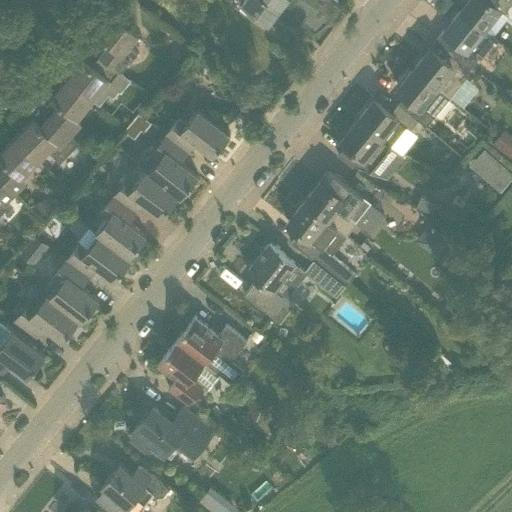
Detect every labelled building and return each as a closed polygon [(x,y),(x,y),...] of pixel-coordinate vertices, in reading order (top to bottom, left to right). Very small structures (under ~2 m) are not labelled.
[(246,0),(263,13),(267,8),(274,13),(283,0),(246,0)] [(511,0),(467,0),(461,8),(483,26),(493,34),(508,15),(504,11),(511,1),(511,0)] [(471,64),(479,54),(481,56),(497,37),(483,26),(461,8),(445,28),(458,39),(451,48),(471,64)] [(138,32),(113,12),(97,32),(109,42),(100,53),(121,69),(129,58),(131,60),(138,51),(129,44),(138,32)] [(188,52),(188,50),(186,41),(178,42),(177,42),(180,53),(188,52)] [(465,76),(463,74),(471,64),(451,48),(444,56),(431,46),(414,66),(450,95),(465,76)] [(83,57),(67,77),(93,97),(100,103),(109,92),(114,95),(119,89),(121,90),(131,77),(121,69),(100,53),(92,64),(83,57)] [(414,66),(398,86),(406,93),(399,102),(419,118),(425,109),(434,116),(450,95),(414,66)] [(92,97),(67,77),(51,97),(59,104),(51,114),(70,132),(70,131),(81,119),(77,116),(92,97)] [(419,118),(399,102),(392,111),(375,97),(358,117),(391,143),(407,124),(411,128),(419,118)] [(213,154),(231,132),(198,106),(186,120),(179,114),(165,132),(189,150),(196,141),(213,154)] [(138,110),(125,129),(143,141),(156,122),(138,110)] [(34,117),(15,135),(38,158),(48,148),(60,161),(80,141),(70,131),(70,132),(51,114),(42,124),(34,117)] [(349,143),(341,153),(353,163),(370,169),(391,143),(358,117),(342,137),(349,143)] [(511,133),(505,127),(493,142),(511,157),(511,133)] [(116,141),(135,153),(142,143),(123,130),(116,141)] [(181,195),(198,173),(181,159),(189,150),(165,132),(152,149),(159,154),(148,168),(148,169),(178,193),(181,195)] [(21,175),(38,158),(15,135),(0,151),(0,156),(5,161),(0,166),(0,175),(14,190),(25,179),(21,175)] [(511,170),(485,147),(475,158),(504,184),(511,175),(511,170)] [(144,201),(161,214),(178,193),(148,169),(148,168),(146,166),(134,180),(127,175),(113,192),(137,211),(144,201)] [(371,200),(330,167),(304,199),(346,232),(371,200)] [(5,199),(14,190),(0,175),(0,213),(10,204),(5,199)] [(130,254),(147,233),(130,220),(137,211),(113,192),(100,209),(107,215),(96,229),(130,254)] [(46,197),(35,203),(42,215),(52,209),(46,197)] [(304,199),(288,219),(300,229),(291,240),(313,257),(315,255),(334,270),(347,282),(354,273),(341,261),(342,261),(331,251),(346,232),(304,199)] [(81,238),(67,256),(90,275),(98,265),(114,279),(132,257),(130,254),(96,229),(89,223),(78,236),(81,238)] [(418,239),(436,253),(447,238),(429,225),(418,239)] [(34,263),(49,244),(35,233),(20,252),(34,263)] [(258,277),(245,292),(279,320),(294,302),(287,296),(276,288),(296,262),(270,241),(248,269),(258,277)] [(82,320),(99,297),(83,284),(90,275),(67,256),(53,273),(60,279),(49,292),(49,293),(79,318),(82,320)] [(344,283),(334,275),(314,259),(306,269),(337,293),(344,283)] [(62,339),(79,318),(49,293),(49,292),(47,291),(35,305),(28,299),(14,317),(37,336),(45,326),(62,339)] [(195,314),(177,337),(204,360),(213,367),(225,353),(231,359),(247,339),(227,322),(218,332),(195,314)] [(0,368),(3,371),(11,361),(28,374),(46,352),(13,326),(12,327),(0,318),(0,317),(0,368)] [(258,341),(263,334),(256,328),(250,335),(258,341)] [(220,373),(177,337),(158,360),(177,375),(169,386),(190,402),(203,385),(207,388),(220,373)] [(300,378),(295,393),(304,395),(308,381),(300,378)] [(136,431),(132,436),(146,448),(150,442),(164,453),(174,441),(193,456),(215,429),(184,405),(175,416),(164,407),(161,410),(153,403),(152,405),(146,401),(138,410),(144,415),(133,428),(136,431)] [(260,410),(254,427),(267,432),(274,415),(260,410)] [(362,417),(361,413),(339,422),(343,433),(374,421),(371,414),(362,417)] [(339,441),(333,432),(324,438),(330,447),(339,441)] [(106,487),(97,498),(114,511),(120,511),(127,504),(135,493),(145,501),(154,489),(157,491),(163,491),(169,484),(141,462),(133,472),(120,461),(102,484),(106,487)]
